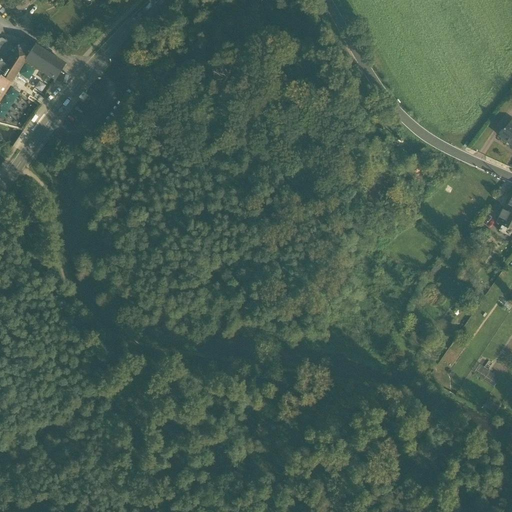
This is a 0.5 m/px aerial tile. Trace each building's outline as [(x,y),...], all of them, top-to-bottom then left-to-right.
[(14,0),(11,4),(19,13),(29,5),(25,0),(14,0)] [(16,49),(9,61),(1,56),(7,46),(8,43),(2,39),(0,39),(0,99),(9,85),(23,63),(34,46),(23,39),(22,39),(20,40),(16,46),(15,46),(16,49)] [(15,46),(16,46),(9,41),(8,43),(7,46),(1,56),(9,61),(16,49),(15,46)] [(23,63),(55,83),(65,66),(34,46),(23,63)] [(0,116),(2,118),(18,96),(12,91),(0,108),(0,116)] [(500,138),(511,145),(511,120),(504,131),(502,130),(499,135),(501,137),(500,138)] [(497,223),(502,226),(511,230),(511,213),(511,212),(511,211),(505,208),(497,223)] [(510,237),(511,233),(511,230),(502,226),(499,232),(510,237)]
